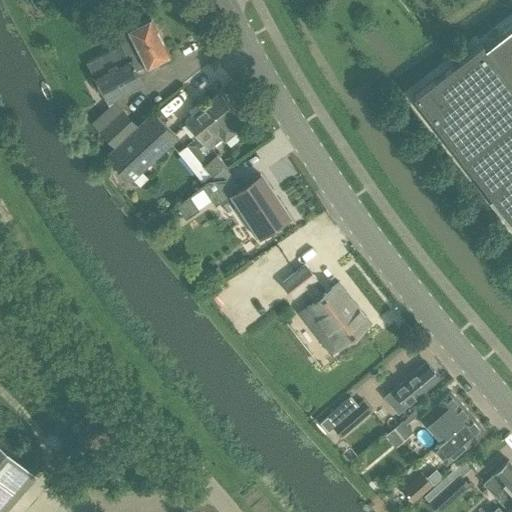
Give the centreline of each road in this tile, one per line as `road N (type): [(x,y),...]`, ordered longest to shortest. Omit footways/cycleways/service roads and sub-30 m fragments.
road 1 (secondary): [(511,416),(336,197),(220,0)]
road 2 (unclassified): [(245,511),(0,215)]
